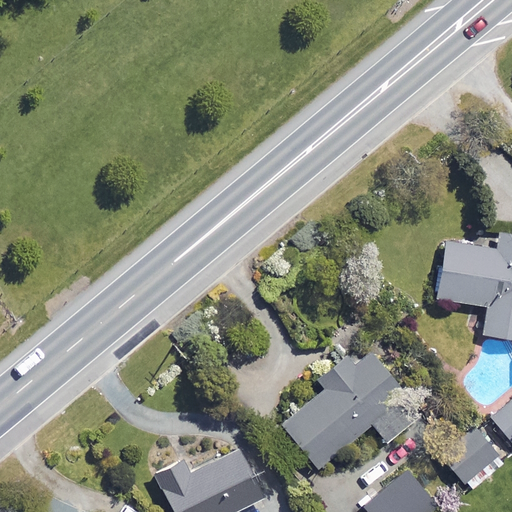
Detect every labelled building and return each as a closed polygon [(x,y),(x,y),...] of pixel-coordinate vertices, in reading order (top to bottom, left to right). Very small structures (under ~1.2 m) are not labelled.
[(511,233),(498,232),(495,250),(441,241),(432,296),(486,305),(481,332),(511,337),(511,233)] [(423,406),(362,343),(278,423),(319,467),(368,420),(387,440),(423,406)] [(511,397),(491,416),(511,439),(511,397)] [(500,458),(478,436),(469,439),(445,464),(471,489),(500,458)] [(172,511),(255,511),(249,500),(260,494),(236,447),(189,471),(180,455),(151,469),(172,511)]
